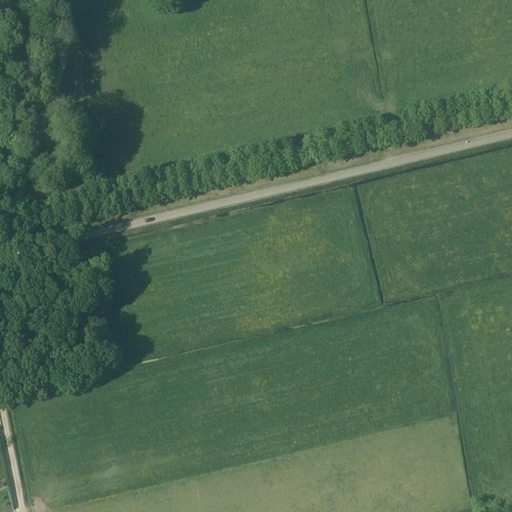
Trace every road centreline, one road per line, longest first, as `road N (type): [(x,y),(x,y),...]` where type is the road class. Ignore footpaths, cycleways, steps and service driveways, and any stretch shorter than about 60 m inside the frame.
road 1 (unclassified): [(0,263),(10,253),(511,134)]
road 2 (track): [(50,0),(63,45),(60,68),(0,248)]
road 3 (track): [(0,390),(24,511)]
